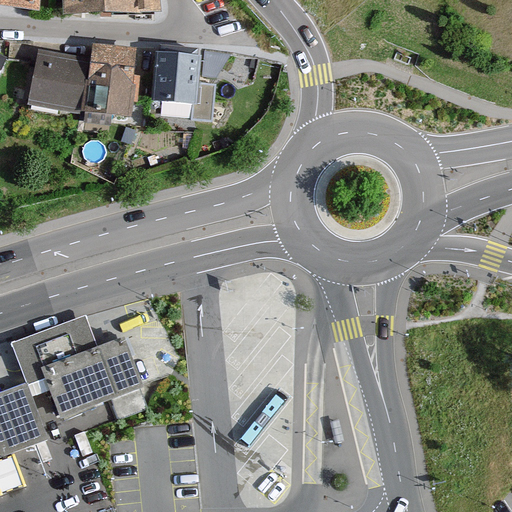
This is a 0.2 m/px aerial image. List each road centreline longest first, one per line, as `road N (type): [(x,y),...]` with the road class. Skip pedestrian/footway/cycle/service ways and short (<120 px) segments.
road 1 (secondary): [(0,311),(194,255),(308,241)]
road 2 (secondary): [(294,174),(243,197),(0,266)]
road 3 (residential): [(175,0),(183,30),(0,23)]
road 4 (motorway): [(272,0),(317,74),(309,150)]
road 5 (residential): [(326,255),(379,382)]
road 6 (residential): [(379,382),(406,511)]
road 7 (residential): [(379,382),(392,253)]
